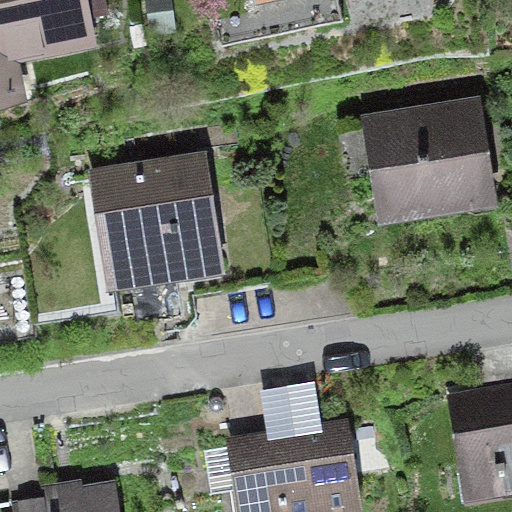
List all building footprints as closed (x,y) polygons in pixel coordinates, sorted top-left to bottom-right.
[(0,0),(0,79),(86,61),(75,0),(0,0)] [(354,141),(371,248),(489,230),(473,122),(354,141)] [(92,177),(109,282),(217,264),(220,282),(273,271),(265,216),(211,224),(201,159),(92,177)] [(318,208),(265,216),(273,271),(326,263),(318,208)] [(511,511),(511,390),(443,402),(461,511),(511,511)] [(355,511),(343,428),(229,445),(238,511),(355,511)] [(118,511),(116,489),(0,503),(0,511),(118,511)]
